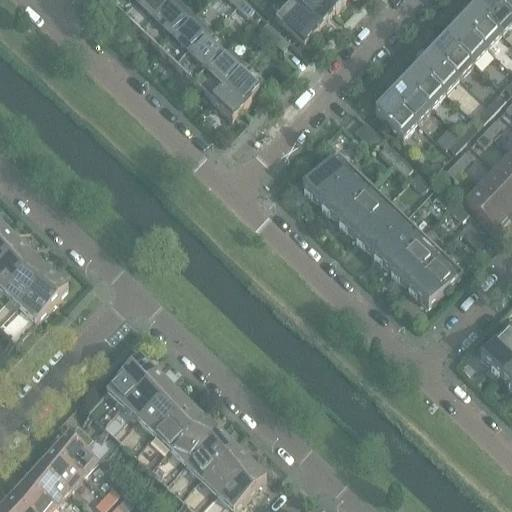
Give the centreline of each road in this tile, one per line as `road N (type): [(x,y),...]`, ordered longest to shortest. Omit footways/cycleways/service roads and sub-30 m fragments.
road 1 (residential): [(231,198),(417,0)]
road 2 (residential): [(135,295),(325,475)]
road 3 (residential): [(231,198),(44,18)]
road 4 (residential): [(418,376),(231,198)]
road 5 (residential): [(0,437),(135,295)]
road 6 (residential): [(0,166),(135,295)]
road 7 (residential): [(418,376),(511,278)]
road 8 (residential): [(511,465),(418,376)]
